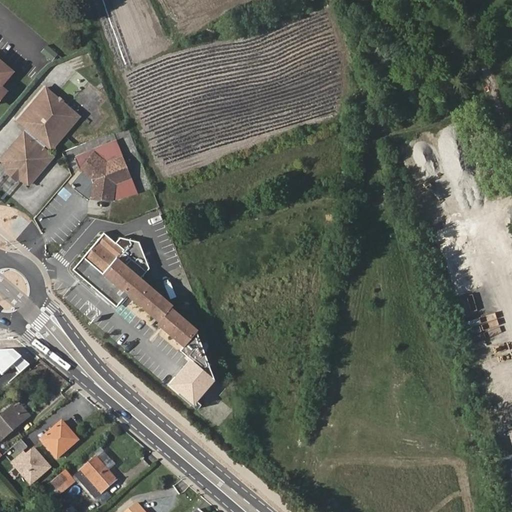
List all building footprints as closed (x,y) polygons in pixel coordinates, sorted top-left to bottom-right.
[(0,162),(8,170),(17,178),(26,186),(51,156),(42,150),(46,146),(50,149),(78,117),(46,90),(17,122),(39,141),(36,145),(24,135),(0,161),(0,162)] [(135,195),(126,172),(131,170),(127,161),(123,163),(116,144),(111,143),(74,158),(73,161),(77,171),(81,173),(73,188),(88,199),(111,204),(135,195)] [(14,181),(17,178),(8,170),(5,174),(14,181)] [(94,278),(102,286),(104,287),(110,293),(112,291),(150,326),(156,320),(158,322),(153,328),(176,348),(190,333),(164,309),(165,307),(135,281),(139,276),(114,252),(116,250),(97,235),(77,259),(95,276),(94,278)] [(140,240),(136,245),(152,259),(157,253),(140,240)] [(99,288),(102,286),(94,278),(92,281),(99,288)] [(0,351),(0,374),(1,376),(13,366),(20,374),(29,365),(13,351),(0,351)] [(215,379),(189,358),(167,384),(193,405),(215,379)] [(13,407),(10,409),(0,417),(0,439),(28,415),(20,406),(15,409),(13,407)] [(61,421),(40,440),(57,459),(75,443),(77,440),(61,421)] [(24,441),(6,451),(9,458),(28,448),(24,441)] [(362,505),(362,511),(498,511),(499,498),(481,461),(451,443),(422,441),(400,445),(375,467),(362,505)] [(30,485),(50,467),(33,448),(23,457),(19,456),(11,463),(30,485)] [(95,457),(79,471),(99,493),(114,479),(95,457)] [(511,462),(503,466),(511,492),(511,462)] [(74,480),(64,469),(49,483),(58,493),(59,494),(74,480)] [(99,493),(79,471),(73,476),(93,498),(99,493)] [(58,493),(49,483),(44,488),(53,497),(58,493)] [(125,511),(143,511),(136,503),(125,511)]
